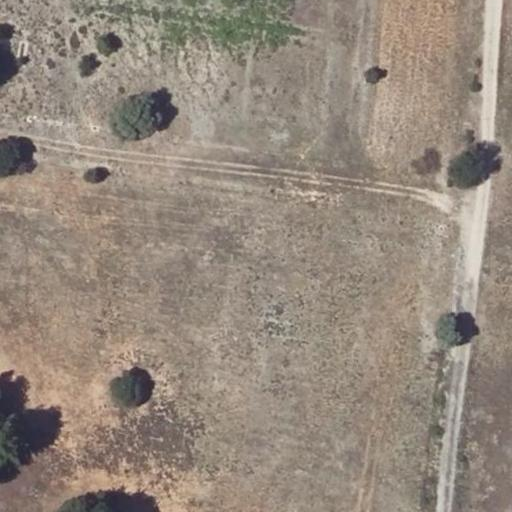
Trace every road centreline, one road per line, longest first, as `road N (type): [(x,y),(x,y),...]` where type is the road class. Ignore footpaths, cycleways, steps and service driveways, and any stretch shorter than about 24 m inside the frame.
road 1 (track): [(500,0),(446,511)]
road 2 (track): [(0,142),(481,203)]
